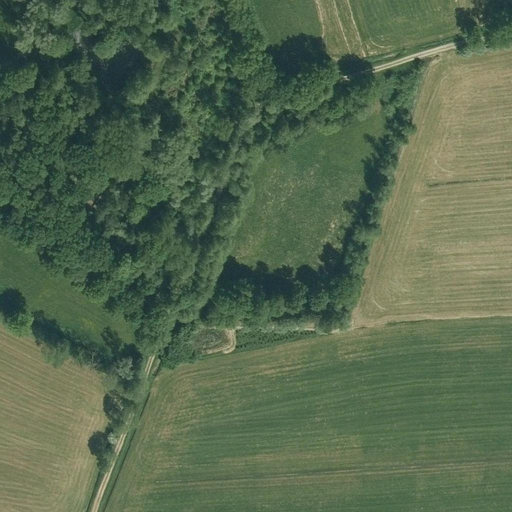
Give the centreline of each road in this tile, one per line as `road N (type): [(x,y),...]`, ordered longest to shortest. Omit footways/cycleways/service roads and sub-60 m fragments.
road 1 (track): [(167,317),(257,103),(511,32)]
road 2 (track): [(167,317),(0,191)]
road 3 (track): [(93,511),(167,317)]
